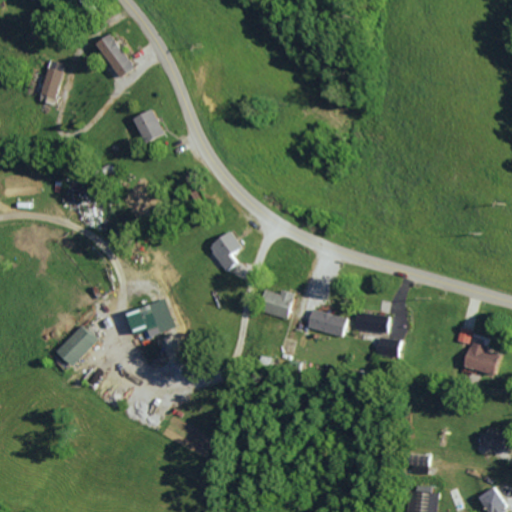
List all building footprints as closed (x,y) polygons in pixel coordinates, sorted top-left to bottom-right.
[(102,42),(122,78),(137,69),(117,33),(102,42)] [(54,97),(64,63),(49,60),(40,93),(54,97)] [(38,100),(53,104),(54,98),(40,94),(38,100)] [(168,135),(158,110),(138,118),(149,143),(168,135)] [(241,263),(236,255),(248,247),(236,231),(213,247),(230,271),(241,263)] [(287,293),(272,290),(268,313),(295,318),(300,293),(287,290),(287,293)] [(145,331),(148,339),(178,327),(166,298),(129,313),(138,333),(145,331)] [(352,316),(316,310),(314,329),(350,334),(352,316)] [(394,315),(363,312),(361,329),(393,332),(394,315)] [(58,351),(74,365),(97,339),(82,325),(58,351)] [(471,342),(473,329),(462,327),(460,340),(471,342)] [(405,341),(384,337),(382,354),(402,357),(405,341)] [(498,375),(504,356),(489,351),(490,346),(476,342),(468,366),(498,375)] [(483,444),(510,450),(511,441),(511,431),(491,427),(490,434),(485,433),(483,444)] [(482,496),(493,511),(507,511),(511,509),(511,506),(496,486),(482,496)] [(407,511),(414,511),(437,511),(438,488),(416,487),(415,498),(408,497),(407,511)]
